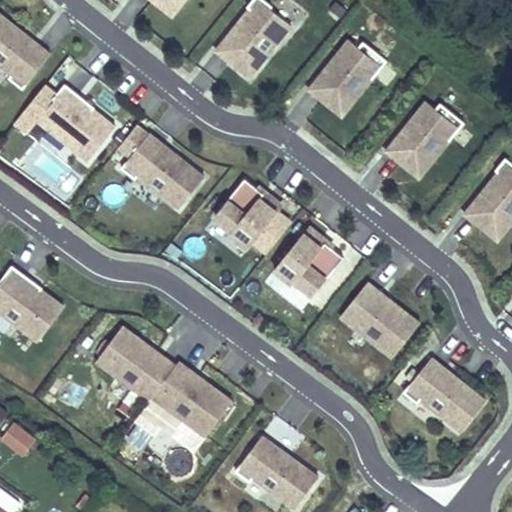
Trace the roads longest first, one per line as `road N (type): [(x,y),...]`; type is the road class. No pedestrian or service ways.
road 1 (residential): [(63,0),(214,128),(283,146),(398,232),(511,361)]
road 2 (residential): [(0,196),(99,274),(161,281),(345,417),(383,484),(439,511)]
